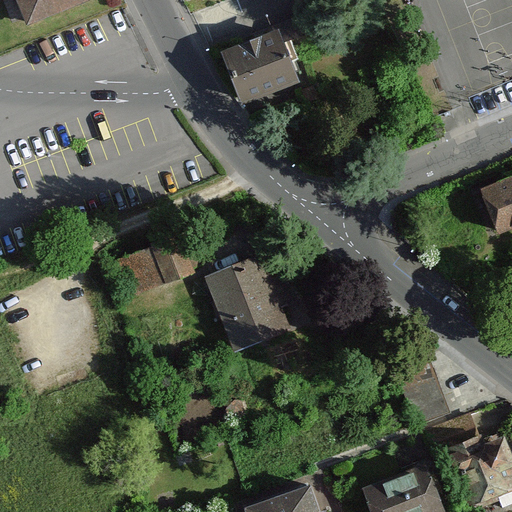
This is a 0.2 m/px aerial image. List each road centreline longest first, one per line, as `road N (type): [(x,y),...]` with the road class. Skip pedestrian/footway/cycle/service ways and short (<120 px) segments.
road 1 (residential): [(320,216),(227,135),(151,0)]
road 2 (residential): [(511,367),(320,216)]
road 3 (residential): [(511,134),(320,216)]
